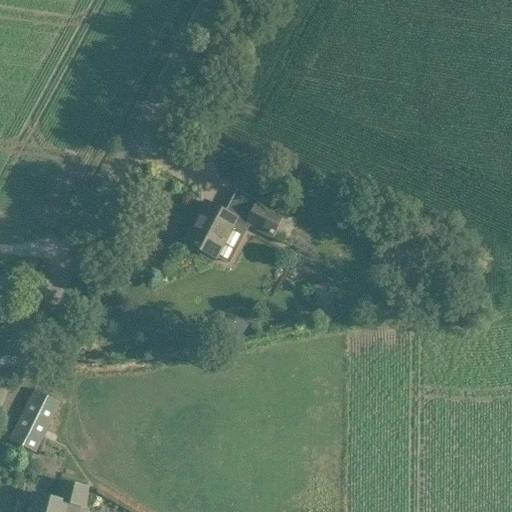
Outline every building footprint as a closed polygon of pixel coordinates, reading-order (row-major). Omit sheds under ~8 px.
[(198,220),(187,243),(204,252),(215,258),(235,218),(271,236),(283,214),(255,199),(237,190),(225,213),(205,203),(196,219),(198,220)] [(437,261),(380,238),(371,260),(428,283),(437,261)] [(456,290),(463,273),(443,264),(436,281),(456,290)] [(34,452),(59,402),(52,399),(34,390),(9,440),(34,452)] [(68,511),(71,504),(82,507),(87,488),(81,486),(62,481),(57,499),(34,494),(29,511),(68,511)]
